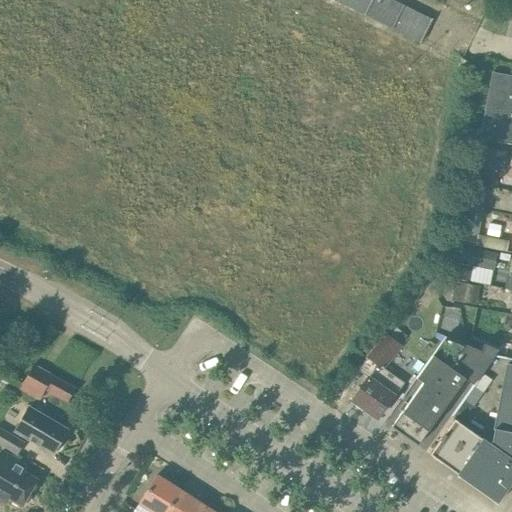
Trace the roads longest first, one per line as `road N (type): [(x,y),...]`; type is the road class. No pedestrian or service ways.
road 1 (tertiary): [(364,511),(166,374)]
road 2 (tertiary): [(166,374),(110,332),(0,273)]
road 3 (residential): [(267,511),(133,425)]
